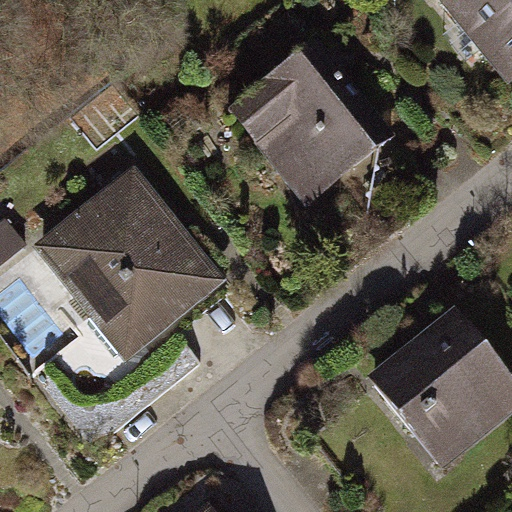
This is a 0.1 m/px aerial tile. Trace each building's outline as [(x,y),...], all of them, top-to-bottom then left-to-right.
[(511,110),(511,0),(467,0),(441,21),(511,110)] [(384,194),(303,91),(231,147),(311,250),(384,194)] [(231,307),(138,193),(33,279),(127,392),(231,307)] [(511,395),(511,379),(447,296),(359,363),(432,457),(511,395)] [(217,511),(208,499),(191,511),(217,511)]
